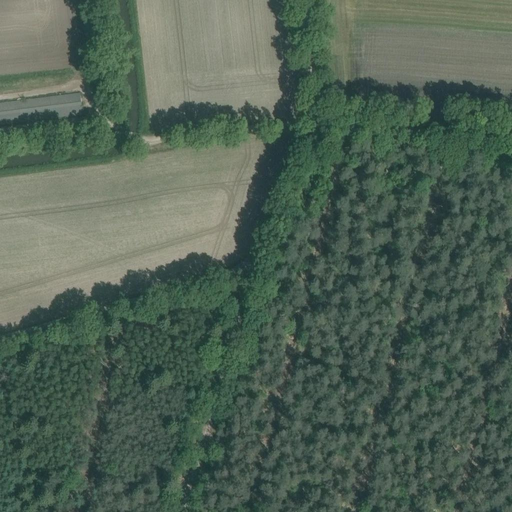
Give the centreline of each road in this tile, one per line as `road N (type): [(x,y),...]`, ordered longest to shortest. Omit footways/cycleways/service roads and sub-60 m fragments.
road 1 (track): [(511,139),(304,120),(248,266),(0,342)]
road 2 (track): [(259,253),(184,507)]
road 3 (track): [(138,137),(130,0)]
